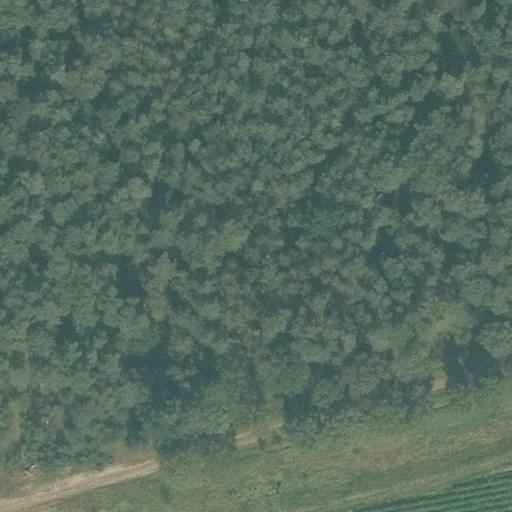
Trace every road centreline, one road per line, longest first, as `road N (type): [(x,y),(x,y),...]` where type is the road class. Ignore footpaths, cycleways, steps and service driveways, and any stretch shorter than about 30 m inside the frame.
road 1 (track): [(0,497),(511,361)]
road 2 (track): [(511,204),(455,56),(493,0)]
